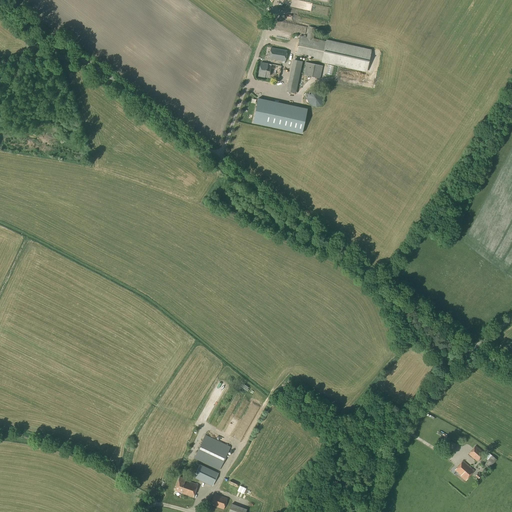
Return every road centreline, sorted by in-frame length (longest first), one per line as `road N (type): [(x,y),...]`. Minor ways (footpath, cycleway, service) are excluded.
road 1 (unclassified): [(475,347),(220,159)]
road 2 (unclassified): [(220,159),(87,62),(61,57),(0,66)]
road 3 (residential): [(367,511),(390,451),(429,389),(475,347)]
road 4 (track): [(156,505),(86,460),(0,439)]
